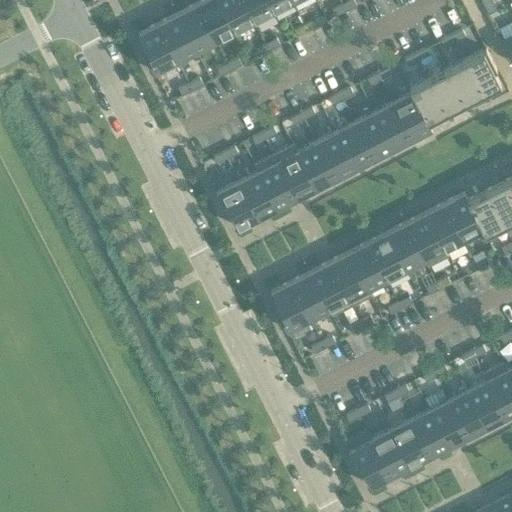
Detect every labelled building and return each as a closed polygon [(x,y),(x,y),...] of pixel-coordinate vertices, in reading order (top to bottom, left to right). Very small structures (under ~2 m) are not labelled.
[(217,0),(201,0),(195,4),(214,42),(235,31),(217,0)] [(241,0),(217,0),(235,31),(252,21),(241,0)] [(266,0),(241,0),(252,21),(272,11),(266,0)] [(290,0),(266,0),(272,11),(291,1),(290,0)] [(352,0),(346,0),(342,3),(345,9),(355,5),(352,0)] [(497,9),(491,0),(481,0),(488,13),(497,9)] [(342,3),(331,8),(335,15),(345,9),(342,3)] [(195,4),(175,13),(196,50),(214,42),(195,4)] [(175,13),(157,24),(175,62),(196,50),(175,13)] [(313,17),(302,23),(306,30),(317,24),(313,17)] [(302,23),(293,28),(296,35),(306,30),(302,23)] [(157,24),(137,34),(146,50),(143,51),(154,73),(175,62),(157,24)] [(461,28),(450,33),(454,40),(464,35),(461,28)] [(450,33),(440,38),(444,46),(454,40),(450,33)] [(511,33),(500,40),(511,61),(511,60),(511,33)] [(275,37),(264,42),(267,49),(278,44),(275,37)] [(264,42),(253,48),(257,55),(267,49),(264,42)] [(425,46),(414,52),(418,59),(428,54),(425,46)] [(485,47),(463,58),(481,92),(499,82),(493,71),(497,69),(485,47)] [(414,52),(403,57),(407,65),(418,59),(414,52)] [(236,57),(226,62),(230,69),(239,64),(236,57)] [(463,58),(445,68),(463,101),(481,92),(463,58)] [(226,62),(215,67),(219,75),(230,69),(226,62)] [(387,66),(376,71),(380,79),(391,73),(387,66)] [(445,68),(426,78),(443,111),(463,101),(445,68)] [(376,71),(366,77),(369,84),(380,79),(376,71)] [(197,77),(186,82),(190,90),(201,84),(197,77)] [(408,87),(410,91),(424,121),(443,111),(426,78),(408,87)] [(186,82),(177,88),(180,95),(190,90),(186,82)] [(348,86),(337,91),(341,99),(352,94),(348,86)] [(337,91),(328,96),(332,104),(341,99),(337,91)] [(410,91),(392,100),(411,138),(429,128),(424,121),(410,91)] [(392,100),(372,110),(392,147),(411,138),(392,100)] [(310,105),(299,111),(303,119),(314,112),(310,105)] [(372,110),(353,120),(373,157),(392,147),(372,110)] [(299,111),(289,116),(293,123),(303,119),(299,111)] [(353,120),(333,130),(352,168),(373,157),(353,120)] [(273,125),(261,131),(265,139),(277,132),(273,125)] [(333,130),(314,140),(334,177),(352,168),(333,130)] [(261,131),(251,137),(254,144),(265,139),(261,131)] [(314,140),(296,150),(315,187),(334,177),(314,140)] [(233,145),(222,151),(226,158),(237,153),(233,145)] [(296,150),(276,160),(295,197),(315,187),(296,150)] [(222,151),(212,156),(216,163),(226,158),(222,151)] [(276,160),(257,170),(276,208),(295,197),(276,160)] [(257,170),(238,180),(257,218),(276,208),(257,170)] [(511,174),(503,180),(511,196),(511,174)] [(238,180),(214,192),(225,213),(228,211),(237,228),(257,218),(238,180)] [(511,196),(503,180),(485,189),(502,224),(511,218),(511,196)] [(466,198),(482,229),(484,233),(502,224),(485,189),(466,198)] [(463,191),(443,200),(464,239),(482,229),(466,198),(463,191)] [(443,200),(424,211),(444,249),(464,239),(443,200)] [(424,211),(405,220),(424,258),(444,249),(424,211)] [(405,220),(386,230),(405,268),(424,258),(405,220)] [(386,230),(366,240),(386,278),(405,268),(386,230)] [(366,240),(347,251),(367,288),(386,278),(366,240)] [(511,244),(511,242),(501,247),(504,254),(511,249),(511,244)] [(347,251),(328,260),(348,298),(367,288),(347,251)] [(484,255),(474,260),(478,267),(488,262),(484,255)] [(328,260),(309,270),(328,308),(348,298),(328,260)] [(474,260),(463,266),(467,274),(478,267),(474,260)] [(309,270),(289,281),(308,318),(328,308),(309,270)] [(446,275),(436,280),(440,287),(450,282),(446,275)] [(436,280),(425,286),(429,293),(440,287),(436,280)] [(289,281),(269,291),(278,307),(275,309),(285,329),(308,318),(289,281)] [(408,295),(397,300),(401,307),(412,302),(408,295)] [(397,300),(387,306),(390,313),(401,307),(397,300)] [(369,315),(359,320),(362,327),(372,322),(369,315)] [(359,320),(349,326),(352,333),(362,327),(359,320)] [(511,333),(509,329),(499,334),(502,341),(511,336),(511,333)] [(331,335),(320,341),(324,347),(334,342),(331,335)] [(320,341),(309,346),(313,353),(324,347),(320,341)] [(481,342),(471,348),(474,356),(486,350),(481,342)] [(471,348),(460,354),(465,361),(474,356),(471,348)] [(443,363),(432,368),(436,376),(447,370),(443,363)] [(511,412),(511,380),(505,367),(486,377),(505,416),(511,412)] [(432,368),(422,374),(426,381),(436,376),(432,368)] [(505,416),(486,377),(467,387),(486,425),(505,416)] [(404,382),(393,388),(397,396),(408,390),(404,382)] [(486,425),(467,387),(448,397),(467,435),(486,425)] [(393,388),(383,393),(387,401),(397,396),(393,388)] [(467,435),(448,397),(428,407),(448,445),(467,435)] [(366,403),(355,408),(359,415),(369,410),(366,403)] [(448,445),(428,407),(408,417),(428,455),(448,445)] [(355,408),(344,413),(348,420),(359,415),(355,408)] [(408,417),(389,427),(408,465),(428,455),(408,417)] [(389,427),(371,437),(389,474),(408,465),(389,427)] [(371,437),(347,449),(358,471),(361,469),(369,484),(389,474),(371,437)] [(511,511),(511,505),(507,495),(487,504),(491,511),(511,511)]
